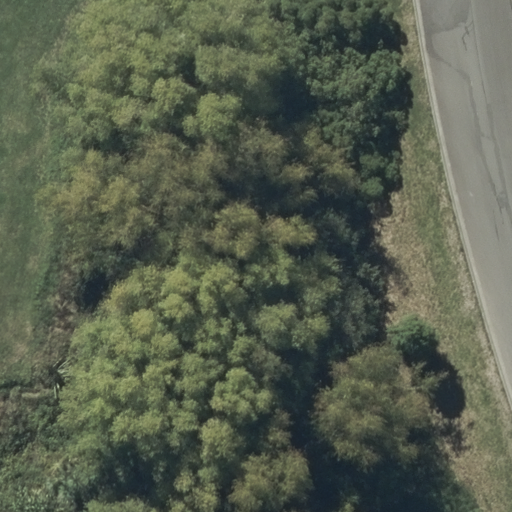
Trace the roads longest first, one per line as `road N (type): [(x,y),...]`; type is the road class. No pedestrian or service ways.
road 1 (track): [(0,248),(25,156),(29,41),(56,0)]
road 2 (residential): [(476,0),(496,139),(511,187)]
